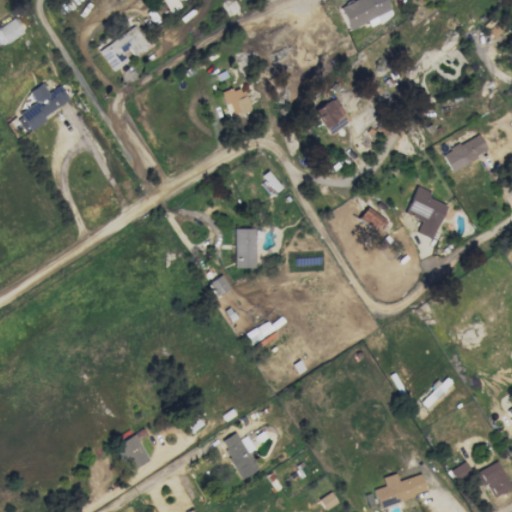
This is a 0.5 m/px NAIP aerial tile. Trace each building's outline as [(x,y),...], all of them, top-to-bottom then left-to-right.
[(176,0),(180,5),(169,12),(161,0),(176,0)] [(348,29),(337,8),(343,5),(343,3),(349,0),(351,1),(352,0),(387,0),(394,14),(380,21),(379,20),(370,25),(368,20),(348,29)] [(491,37),(480,24),(492,14),(503,26),(491,37)] [(22,31),(6,41),(5,41),(1,43),(0,41),(0,24),(13,16),(22,31)] [(132,24),(147,44),(145,45),(145,47),(141,49),(140,49),(131,55),(126,47),(120,51),(126,58),(110,69),(96,49),(132,24)] [(215,73),(224,69),(227,76),(218,80),(215,73)] [(48,91),(58,83),(68,97),(42,116),(44,119),(30,129),(29,128),(25,131),(16,118),(20,116),(18,112),(35,100),(28,90),(41,81),(41,82),(44,81),(46,84),(44,86),(48,91)] [(249,106),(238,110),(232,113),(228,101),(225,103),(223,103),(219,91),(230,86),(231,89),(238,87),(239,91),(243,89),(249,106)] [(328,133),(311,109),(323,100),(324,101),(329,98),(330,99),(333,97),(349,119),(328,133)] [(486,152),(478,134),(439,152),(448,170),(486,152)] [(419,219),(414,233),(430,239),(444,205),(427,198),(429,192),(414,186),(403,212),(419,219)] [(356,219),(375,232),(383,220),(364,207),(356,219)] [(253,228),(232,228),(232,268),(254,267),(253,228)] [(227,289),(220,275),(206,282),(214,296),(227,289)] [(436,400),(437,401),(452,385),(443,376),(418,402),(427,410),(436,400)] [(136,439),(143,435),(140,429),(115,443),(129,469),(147,460),(136,439)] [(237,439),(233,432),(217,441),(239,480),(256,470),(246,452),(251,449),(244,435),(237,439)] [(480,485),(485,483),(491,497),(509,489),(496,461),(474,471),(480,485)] [(447,468),(451,478),(467,472),(463,462),(447,468)] [(376,506),(424,492),(418,473),(395,480),(393,473),(379,477),(382,486),(371,489),(376,506)] [(316,499),(323,510),(335,502),(328,491),(316,499)]
